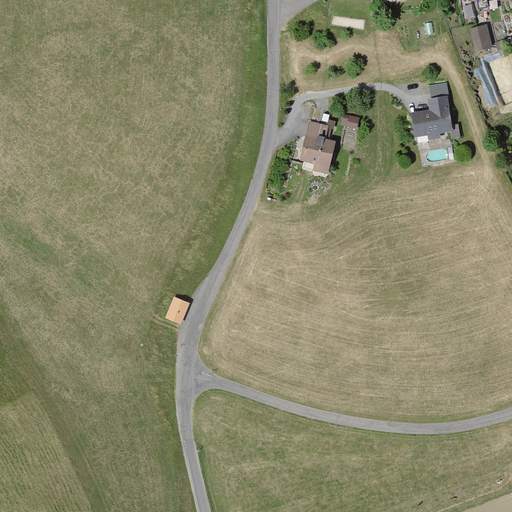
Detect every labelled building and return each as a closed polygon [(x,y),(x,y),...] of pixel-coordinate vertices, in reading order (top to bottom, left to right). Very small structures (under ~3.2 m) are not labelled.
[(434,33),(432,22),(425,24),(427,34),(434,33)] [(487,25),(471,29),(476,50),(491,47),(487,25)] [(503,41),(495,43),(498,51),(506,48),(503,41)] [(430,86),(432,100),(446,98),(444,84),(430,86)] [(412,113),(415,136),(428,134),(429,141),(441,139),(440,133),(452,131),(446,98),(432,100),(429,100),(431,110),(412,113)] [(341,124),(357,128),(359,118),(343,114),(341,124)] [(309,121),(301,158),(316,161),(314,168),(328,171),(335,141),(328,139),(331,126),(309,121)] [(190,304),(174,297),(166,317),(181,324),(190,304)]
